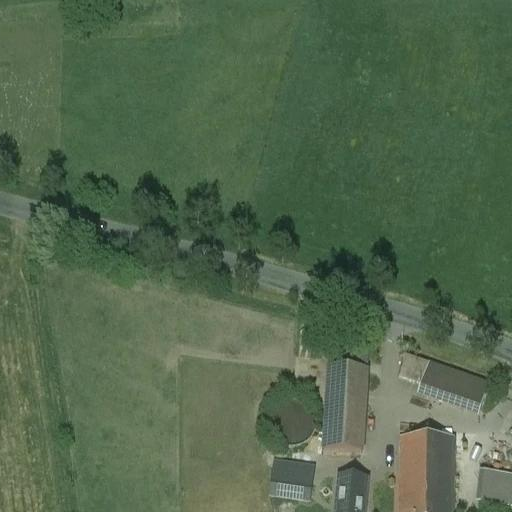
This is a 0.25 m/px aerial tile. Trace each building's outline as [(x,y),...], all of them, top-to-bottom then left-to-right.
[(369,348),(331,346),(329,371),(367,374),(369,348)] [(429,366),(407,358),(399,380),(422,387),(429,366)] [(441,370),(429,366),(422,387),(419,396),(431,400),(432,396),(441,370)] [(480,383),(441,370),(432,396),(471,409),(480,383)] [(367,374),(329,371),(328,395),(324,456),(362,457),(367,374)] [(480,383),(471,409),(481,412),(490,387),(480,383)] [(286,449),(294,450),(301,448),(308,445),(313,439),(316,432),(317,425),(315,417),(311,411),(306,406),(299,403),(291,402),(284,403),(278,407),(273,413),(269,420),(269,427),(270,434),(274,441),(279,446),(286,449)] [(453,511),(454,441),(402,441),(400,511),(453,511)] [(323,473),(304,471),(302,485),(311,486),(311,487),(321,488),(323,473)] [(511,478),(484,476),(480,506),(511,509),(511,478)] [(302,485),(274,481),(271,498),(309,504),(311,487),(311,486),(302,485)] [(362,511),(365,484),(341,482),(338,511),(362,511)]
